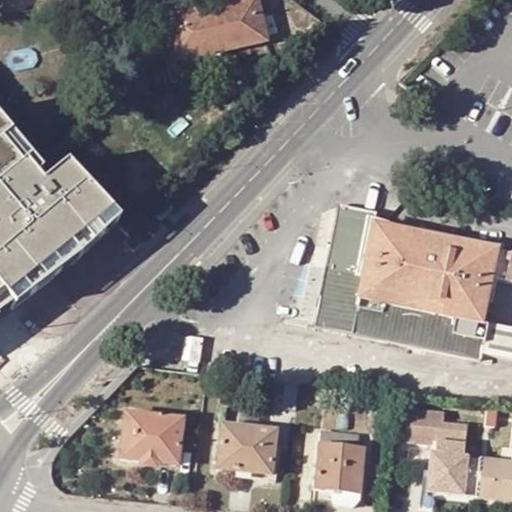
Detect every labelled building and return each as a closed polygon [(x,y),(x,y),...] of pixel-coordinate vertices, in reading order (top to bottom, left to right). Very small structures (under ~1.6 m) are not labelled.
[(159,0),(174,62),(263,44),(254,1),(195,14),(192,0),(159,0)] [(0,316),(0,315),(0,301),(4,299),(12,308),(52,274),(46,267),(63,252),(69,260),(87,244),(80,236),(89,228),(96,235),(107,225),(54,168),(51,170),(0,115),(0,316)] [(165,200),(154,211),(162,218),(172,208),(165,200)] [(340,207),(315,328),(480,362),(481,356),(511,362),(511,331),(479,325),(488,281),(511,285),(511,254),(371,226),(374,214),(344,208),(340,207)] [(87,244),(96,235),(89,228),(80,236),(87,244)] [(69,260),(63,252),(46,267),(52,274),(69,260)] [(296,385),(284,384),(282,409),(294,410),(296,385)] [(440,486),(439,494),(477,498),(481,459),(450,456),(450,444),(464,444),(466,428),(444,426),(445,413),(407,410),(404,441),(434,444),(433,453),(429,453),(426,485),(440,486)] [(154,469),(157,464),(177,466),(182,421),(124,415),(120,460),(140,462),(143,468),(154,469)] [(216,471),(268,478),(273,434),(222,427),(216,471)] [(335,507),(352,508),(358,499),(364,438),(320,434),(314,491),(333,493),(332,501),(335,507)] [(511,500),(511,443),(510,462),(481,459),(477,498),(511,500)] [(439,494),(440,486),(426,485),(426,493),(439,494)]
